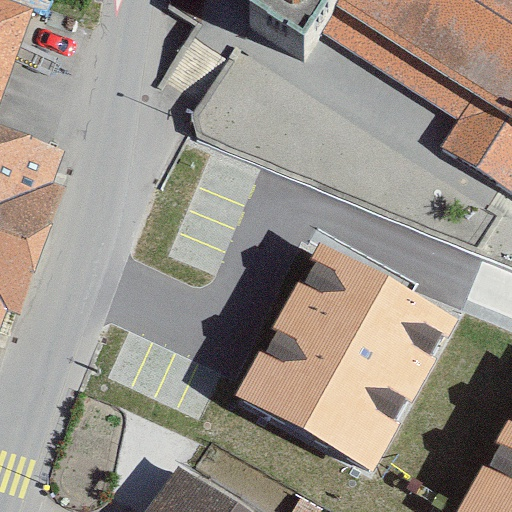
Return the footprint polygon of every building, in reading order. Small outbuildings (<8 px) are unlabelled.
[(511,0),(280,0),(473,122),(449,160),(511,200),(511,0)] [(0,272),(42,151),(0,136),(0,272)] [(445,320),(325,257),(252,395),(372,458),(445,320)] [(511,511),(511,423),(464,511),(511,511)] [(232,511),(164,466),(131,511),(232,511)]
